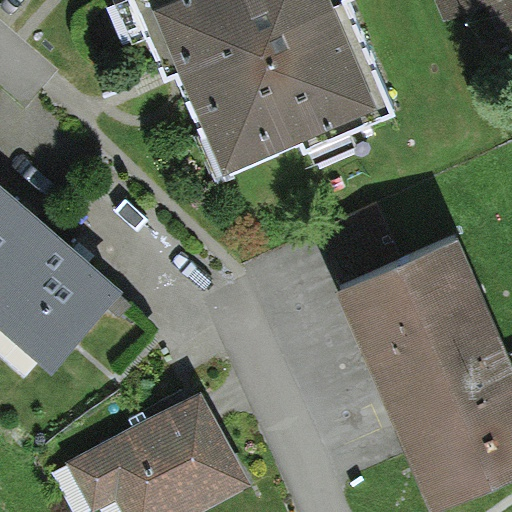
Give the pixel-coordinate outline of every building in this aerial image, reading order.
[(212,116),(227,151),(302,120),(306,130),(394,92),(355,0),(139,0),(165,61),(175,57),(202,120),(212,116)] [(436,0),(444,18),(471,7),(486,0),(436,0)] [(511,0),(486,0),(471,7),(482,34),(511,21),(511,0)] [(0,264),(50,207),(0,164),(0,264)] [(435,495),(511,462),(511,329),(462,214),(396,242),(378,201),(319,227),(435,495)] [(50,207),(0,264),(0,310),(3,313),(45,348),(55,356),(126,272),(50,207)] [(45,348),(3,313),(0,316),(0,349),(26,372),(45,348)] [(129,511),(183,511),(255,473),(203,379),(66,454),(95,506),(119,493),(129,511)]
